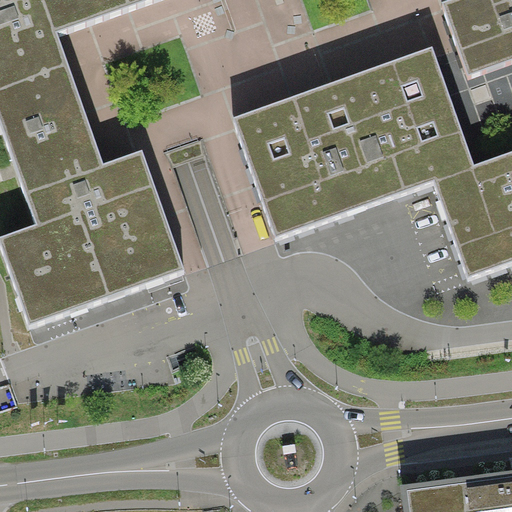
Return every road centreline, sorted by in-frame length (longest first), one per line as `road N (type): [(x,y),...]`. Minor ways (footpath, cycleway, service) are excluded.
road 1 (primary): [(244,429),(118,470)]
road 2 (primary): [(118,470),(248,488)]
road 3 (primary): [(336,477),(448,425)]
road 4 (primary): [(448,425),(326,418)]
